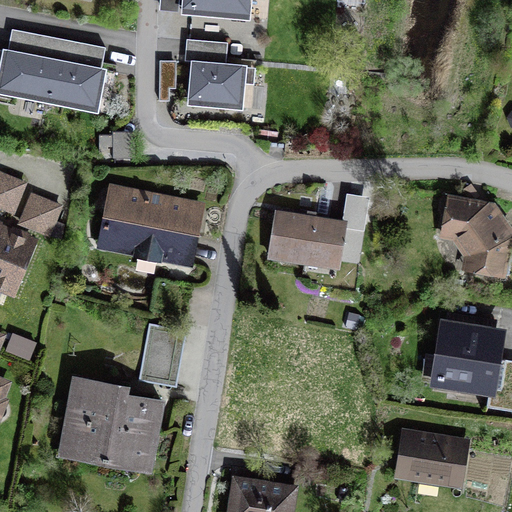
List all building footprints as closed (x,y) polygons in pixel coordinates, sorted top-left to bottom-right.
[(230,11),(229,16),(248,18),(249,0),(184,0),(183,7),(230,11)] [(59,38),(12,29),(9,45),(56,54),(59,38)] [(102,62),(105,47),(59,38),(56,54),(102,62)] [(185,55),(226,58),(227,42),(187,39),(185,55)] [(17,90),(47,96),(54,60),(8,51),(4,72),(1,71),(0,73),(0,91),(16,95),(17,90)] [(101,69),(54,60),(47,96),(78,102),(77,107),(97,110),(100,90),(97,90),(101,69)] [(241,107),(242,85),(240,85),(242,66),(193,62),(189,98),(222,101),(222,105),(241,107)] [(114,146),(114,135),(99,135),(99,152),(107,152),(107,146),(114,146)] [(0,173),(0,202),(10,178),(0,173)] [(10,178),(0,202),(0,205),(13,211),(24,183),(10,178)] [(159,257),(188,263),(197,224),(194,220),(189,218),(191,206),(161,200),(159,206),(149,204),(150,198),(120,192),(117,208),(109,206),(107,219),(105,218),(102,243),(137,250),(136,255),(159,260),(159,257)] [(32,195),(21,222),(34,228),(46,200),(32,195)] [(449,198),(444,229),(459,232),(458,235),(471,253),(474,253),(471,269),(502,274),(507,246),(511,242),(511,237),(498,218),(502,215),(497,207),(449,198)] [(46,200),(34,228),(48,234),(60,206),(46,200)] [(276,212),(270,256),(308,262),(309,256),(339,261),(345,222),(276,212)] [(0,285),(12,291),(32,242),(5,231),(0,242),(0,285)] [(158,280),(152,309),(182,315),(188,285),(158,280)] [(149,323),(139,380),(176,387),(187,330),(149,323)] [(449,327),(444,330),(436,379),(491,387),(499,335),(449,327)] [(31,358),(37,339),(12,331),(6,349),(31,358)] [(148,459),(153,434),(156,435),(162,402),(124,395),(123,399),(113,397),(115,386),(75,378),(67,419),(70,419),(66,444),(79,446),(77,456),(133,466),(135,457),(148,459)] [(404,434),(398,472),(459,482),(465,444),(404,434)] [(231,511),(289,511),(293,488),(236,479),(231,511)]
